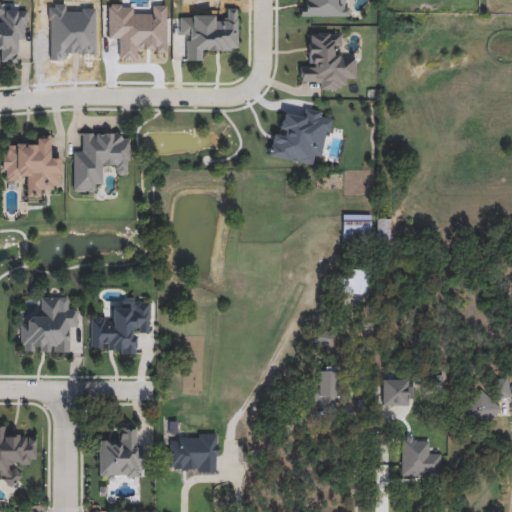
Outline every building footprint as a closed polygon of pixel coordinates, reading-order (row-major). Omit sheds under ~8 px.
[(299,17),(299,0),(349,0),(349,17),(299,17)] [(0,8),(27,9),(27,39),(16,39),(16,63),(0,63),(0,8)] [(179,18),(227,18),(227,9),(237,9),(236,50),(201,50),(201,61),(187,61),(187,38),(179,38),(179,18)] [(340,33),(340,55),(355,55),(354,79),(345,79),(344,90),(318,90),(319,81),(299,80),(299,67),(308,67),(309,33),(340,33)] [(82,133),(120,133),(120,139),(129,139),(129,174),(115,174),(115,166),(102,166),(102,184),(94,184),(94,193),(72,193),(72,153),(82,153),(82,133)] [(1,146),(31,145),(31,136),(50,135),(50,157),(60,156),(60,187),(41,187),(41,197),(24,197),(24,178),(2,178),(1,146)] [(371,215),(371,240),(341,240),(341,215),(371,215)] [(390,219),(390,240),(376,240),(376,219),(390,219)] [(367,294),(336,294),(336,278),(351,278),(351,270),(367,270),(367,294)] [(19,352),(20,317),(39,318),(39,297),(58,298),(58,308),(77,308),(77,330),(68,329),(67,353),(19,352)] [(137,354),(108,354),(108,346),(89,346),(89,318),(109,318),(109,310),(129,310),(129,302),(149,301),(149,333),(137,333),(137,354)] [(337,405),(314,405),(314,369),(337,369),(337,405)] [(500,408),(482,427),(462,407),(482,388),(486,392),(500,378),(511,390),(497,405),(500,408)] [(382,406),(382,380),(407,380),(407,406),(382,406)] [(36,436),(35,465),(14,464),(14,486),(3,486),(3,477),(0,476),(0,426),(5,426),(5,435),(36,436)] [(98,438),(118,438),(118,428),(136,428),(136,449),(142,449),(141,478),(98,477),(98,438)] [(401,476),(402,438),(429,438),(429,454),(441,454),(441,476),(401,476)]
